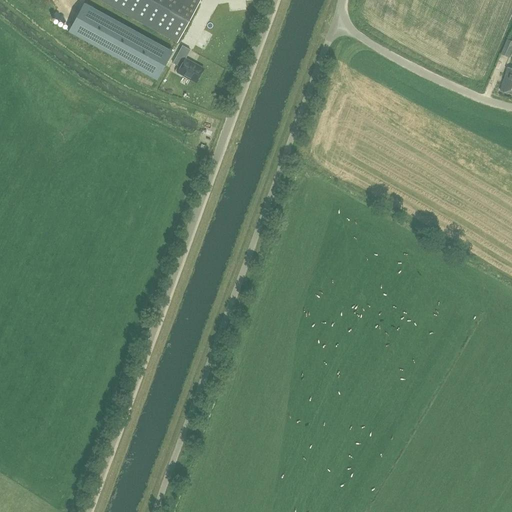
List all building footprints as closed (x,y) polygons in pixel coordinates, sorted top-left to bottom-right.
[(97,0),(177,44),(201,0),(200,0),(97,0)] [(84,3),(68,32),(157,80),(172,52),(84,3)] [(511,41),(507,39),(501,54),(508,57),(511,47),(511,41)] [(182,47),(173,64),(180,69),(177,73),(196,84),(204,70),(185,60),(190,51),(182,47)] [(500,91),(511,94),(511,69),(507,68),(500,91)] [(217,143),(219,134),(212,133),(210,141),(217,143)]
